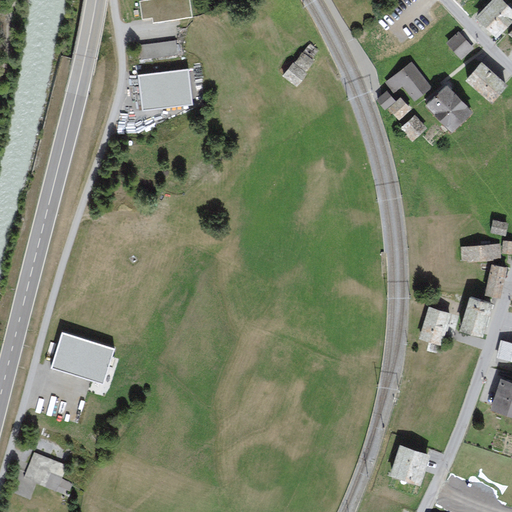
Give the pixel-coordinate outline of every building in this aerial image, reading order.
[(152,23),(191,17),(188,0),(145,0),(138,1),(141,18),(151,16),(152,23)] [(492,36),(511,18),(511,13),(500,0),(493,0),(475,17),(492,36)] [(472,48),(458,32),(447,42),(461,57),(472,48)] [(174,42),(137,45),(139,60),(175,56),(174,42)] [(306,59),(313,65),(320,56),(313,50),(306,59)] [(295,68),(305,75),(313,65),(306,59),(304,57),(295,68)] [(490,102),(505,84),(481,62),(465,80),(490,102)] [(408,64),(389,80),(397,89),(402,84),(414,99),(428,87),(408,64)] [(294,66),(284,79),(294,88),(305,75),(295,68),(294,66)] [(189,68),(137,75),(141,110),(193,104),(189,68)] [(422,105),(449,135),(472,114),(445,84),(422,105)] [(387,108),(393,103),(386,95),(378,102),(385,110),(387,108)] [(387,108),(397,120),(408,110),(398,98),(393,103),(387,108)] [(404,127),(413,138),(425,129),(416,118),(404,127)] [(499,238),(499,225),(485,225),(485,238),(499,238)] [(511,253),(511,240),(499,241),(500,254),(511,253)] [(492,246),(460,248),(461,261),(493,259),(492,246)] [(487,270),(481,288),(495,293),(501,275),(487,270)] [(481,337),(492,303),(469,296),(458,329),(481,337)] [(429,308),(421,337),(440,343),(448,313),(429,308)] [(114,348),(61,332),(50,367),(103,383),(114,348)] [(511,345),(499,342),(496,358),(511,361),(511,345)] [(511,380),(493,373),(481,406),(511,416),(511,380)] [(414,482),(423,453),(394,444),(385,473),(414,482)] [(50,458),(34,452),(24,478),(40,484),(50,458)] [(67,465),(50,458),(40,484),(69,495),(74,483),(62,478),(67,465)]
